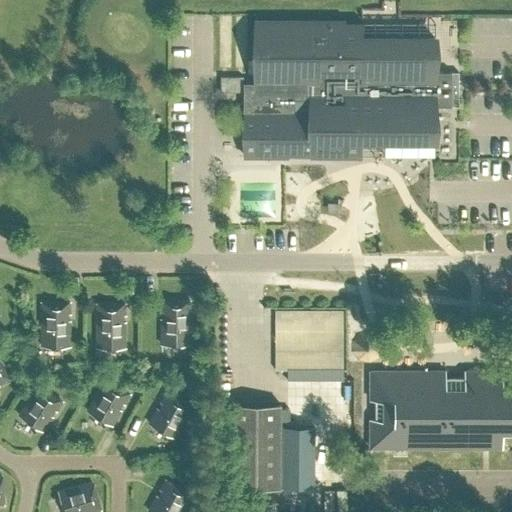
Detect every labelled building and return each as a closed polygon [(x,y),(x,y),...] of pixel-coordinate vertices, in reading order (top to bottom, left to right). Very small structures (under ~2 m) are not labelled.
[(189,110),(188,21),(170,21),(171,110),(189,110)] [(245,22),(220,21),(220,68),(245,68),(245,22)] [(361,37),(362,21),(254,21),(254,83),(244,83),(244,98),(244,102),(244,127),(243,138),(243,153),(243,154),(275,155),(318,155),(326,155),(361,155),(361,138),(373,138),(406,138),(434,138),(434,123),(434,110),(434,105),(451,106),(451,71),(435,71),(435,38),(388,38),(361,37)] [(500,85),(501,71),(485,70),(484,85),(500,85)] [(219,83),(219,99),(241,99),(241,83),(219,83)] [(511,182),(511,163),(472,163),(472,182),(511,182)] [(240,226),(276,224),(275,194),(238,196),(240,226)] [(382,224),(383,194),(366,194),(365,223),(382,224)] [(343,203),(330,202),(330,213),(343,213),(343,203)] [(158,342),(187,343),(187,317),(185,317),(185,311),(187,311),(187,300),(158,300),(158,342)] [(68,320),(68,313),(70,313),(70,302),(41,302),(41,345),(70,345),(70,320),(68,320)] [(124,314),(125,303),(96,302),(94,344),(123,346),(124,321),(122,320),(122,314),(124,314)] [(344,309),(275,309),(275,371),(344,371),(344,309)] [(0,384),(1,387),(11,382),(0,358),(0,384)] [(368,425),(368,446),(478,446),(501,446),(501,440),(501,432),(501,431),(511,431),(511,430),(511,384),(501,384),(501,369),(472,369),(462,369),(462,374),(443,374),(443,369),(368,369),(368,397),(374,397),(374,417),(368,417),(368,425)] [(88,411),(114,425),(122,411),(120,410),(124,404),(126,405),(131,396),(106,381),(88,411)] [(21,415),(45,431),(54,417),(52,416),(56,410),(58,412),(64,402),(40,386),(21,415)] [(237,387),(220,388),(221,401),(237,400),(237,387)] [(150,423),(175,437),(184,422),(182,421),(185,416),(187,417),(192,407),(167,393),(150,423)] [(281,487),(281,404),(231,403),(230,487),(281,487)] [(149,510),(152,511),(181,511),(183,510),(180,508),(183,502),(186,504),(192,495),(166,480),(149,510)] [(61,491),(66,511),(86,511),(90,511),(95,511),(102,510),(94,482),(61,491)]
